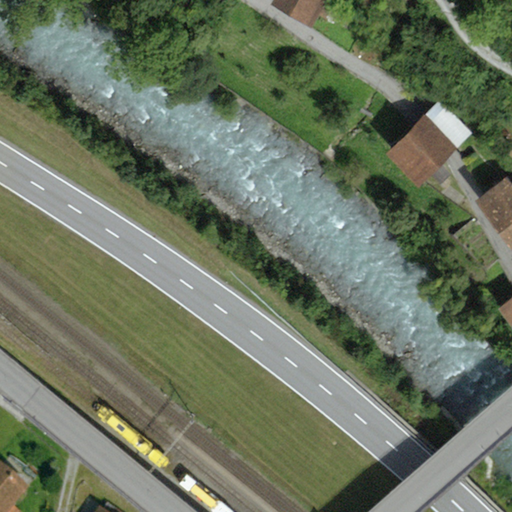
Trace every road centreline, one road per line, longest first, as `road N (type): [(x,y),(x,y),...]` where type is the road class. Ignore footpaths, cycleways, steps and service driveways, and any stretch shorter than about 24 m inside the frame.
road 1 (primary): [(465,511),(262,340),(0,161)]
road 2 (unclassified): [(261,0),(393,85),(511,260)]
road 3 (unclassified): [(170,511),(0,371)]
road 4 (unclassified): [(511,407),(394,511)]
